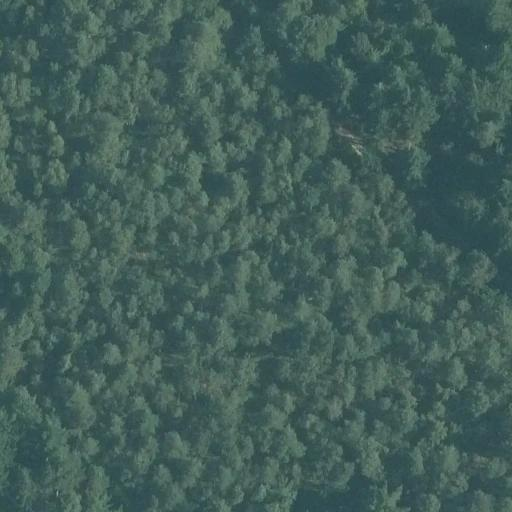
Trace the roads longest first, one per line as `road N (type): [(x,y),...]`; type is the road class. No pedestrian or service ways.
road 1 (track): [(511,289),(212,0)]
road 2 (track): [(328,511),(511,373)]
road 3 (track): [(105,511),(0,407)]
road 4 (track): [(415,196),(511,123)]
